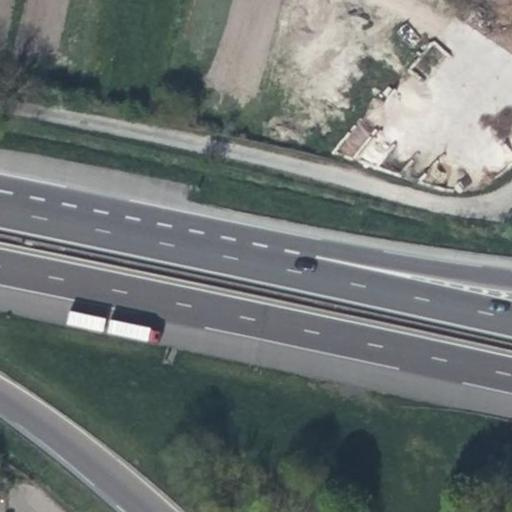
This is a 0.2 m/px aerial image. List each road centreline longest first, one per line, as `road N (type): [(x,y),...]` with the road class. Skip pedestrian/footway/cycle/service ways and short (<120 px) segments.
road 1 (unclassified): [(511,190),(487,210),(0,96)]
road 2 (motorway): [(0,268),(511,376)]
road 3 (motorway): [(257,261),(0,209)]
road 4 (motorway): [(511,318),(257,261)]
road 5 (motorway): [(511,278),(257,261)]
road 6 (motorway): [(0,396),(150,511)]
